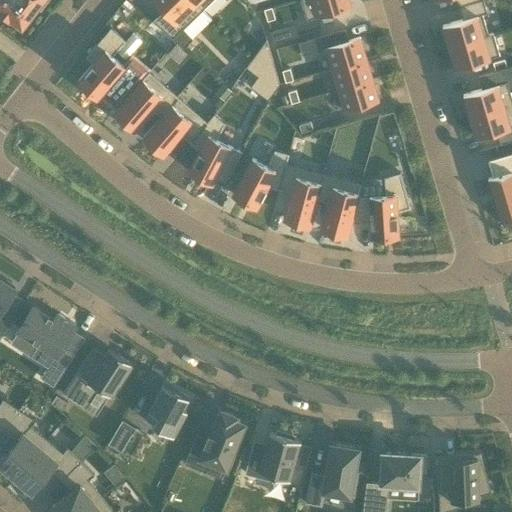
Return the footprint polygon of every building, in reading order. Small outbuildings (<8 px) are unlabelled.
[(41,10),(47,0),(0,0),(0,12),(7,18),(8,19),(9,18),(22,27),(37,7),(41,10)] [(202,9),(193,0),(154,0),(165,10),(152,21),(183,47),(192,36),(182,28),(202,9)] [(193,0),(202,9),(212,0),(193,0)] [(300,0),(307,20),(351,7),(349,0),(300,0)] [(264,9),(268,21),(275,18),(271,7),(264,9)] [(442,24),(449,47),(483,36),(476,13),(442,24)] [(125,66),(113,56),(127,41),(110,27),(83,58),(92,66),(81,79),(89,85),(87,88),(98,97),(125,66)] [(282,28),(270,31),(274,43),(286,39),(282,28)] [(169,35),(161,44),(167,49),(175,40),(169,35)] [(490,59),(483,36),(449,47),(456,70),(490,59)] [(360,37),(325,47),(331,69),(366,58),(360,37)] [(266,40),(246,67),(258,76),(250,87),(267,100),(279,84),(266,40)] [(331,69),(337,90),(373,80),(366,58),(331,69)] [(290,68),(282,70),(286,82),(293,80),(290,68)] [(148,110),(158,119),(178,97),(167,86),(149,72),(142,78),(114,111),(133,128),(148,110)] [(373,80),(337,90),(344,111),(379,101),(373,80)] [(462,93),(469,116),(504,105),(497,82),(462,93)] [(288,92),(291,103),(299,101),(296,89),(288,92)] [(206,122),(196,111),(189,119),(178,97),(158,119),(143,136),(162,154),(180,133),(189,142),(206,122)] [(299,101),(291,103),(295,114),(303,112),(299,101)] [(511,128),(504,105),(469,116),(476,139),(511,128)] [(227,178),(241,152),(216,139),(224,123),(213,113),(206,122),(189,142),(198,149),(189,168),(200,174),(199,176),(212,183),(216,172),(227,178)] [(266,186),(279,189),(285,164),(288,153),(274,149),(266,165),(252,158),(233,194),(246,201),(247,198),(256,203),(266,186)] [(488,179),(489,179),(501,221),(501,222),(501,223),(511,219),(511,153),(487,160),(492,177),(488,178),(488,179)] [(285,164),(279,189),(290,192),(284,218),(310,224),(316,199),(323,173),(301,167),(285,164)] [(385,194),(357,196),(349,223),(369,223),(372,236),(386,236),(386,233),(397,232),(396,212),(410,208),(400,172),(384,176),(385,194)] [(323,173),(316,199),(328,202),(322,227),(346,235),(349,223),(357,196),(360,183),(337,177),(323,173)] [(0,333),(1,335),(20,305),(9,298),(15,288),(0,277),(0,333)] [(33,307),(18,331),(38,344),(30,356),(47,366),(40,377),(53,385),(74,354),(62,347),(75,327),(58,316),(54,320),(33,307)] [(95,386),(111,397),(132,364),(108,348),(104,355),(93,348),(94,346),(93,345),(62,393),(83,406),(95,386)] [(172,387),(171,388),(162,384),(148,410),(150,411),(145,420),(173,436),(187,410),(183,408),(189,396),(172,387)] [(0,428),(4,431),(19,409),(3,398),(0,403),(0,428)] [(35,420),(19,409),(4,431),(17,440),(0,460),(0,464),(15,477),(47,439),(31,426),(35,420)] [(236,416),(222,410),(220,413),(218,412),(209,433),(208,432),(206,437),(196,433),(184,463),(205,471),(210,461),(226,467),(227,464),(230,465),(237,449),(234,448),(244,423),(235,419),(236,416)] [(108,443),(122,451),(136,427),(122,419),(108,443)] [(272,480),(274,475),(289,479),(300,440),(294,438),(295,434),(276,429),(275,432),(269,431),(264,450),(252,447),(245,472),(272,480)] [(63,452),(47,439),(15,477),(17,479),(15,482),(27,492),(29,489),(32,492),(51,468),(62,479),(81,461),(67,447),(63,453),(63,452)] [(322,505),(324,491),(354,496),(359,471),(355,471),(358,448),(354,448),(354,446),(347,445),(347,446),(331,444),(326,474),(311,471),(305,503),(322,505)] [(386,511),(388,484),(419,486),(420,471),(425,471),(426,455),(407,453),(396,452),(396,453),(382,452),(380,482),(366,481),(362,511),(386,511)] [(479,453),(456,454),(456,462),(449,462),(449,468),(438,469),(439,511),(440,511),(464,505),(463,500),(477,499),(477,495),(490,491),(479,453)] [(81,461),(62,479),(72,490),(49,509),(51,511),(80,511),(101,495),(88,479),(94,474),(81,461)] [(101,495),(80,511),(122,511),(120,507),(114,511),(101,495)]
